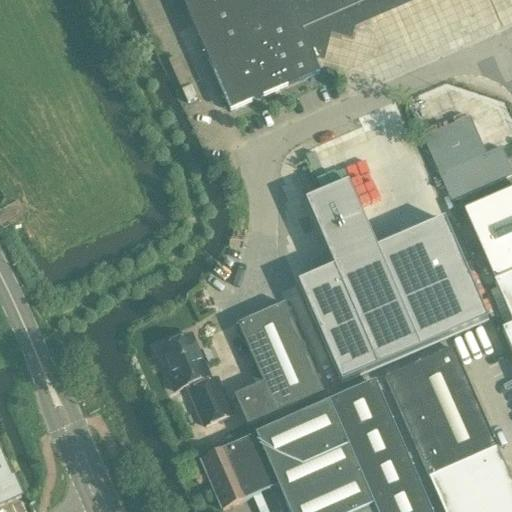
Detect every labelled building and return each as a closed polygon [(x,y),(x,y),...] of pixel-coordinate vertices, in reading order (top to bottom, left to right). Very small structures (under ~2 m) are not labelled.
[(179,0),(230,115),(251,105),(260,109),(263,100),(320,76),(315,65),(319,64),(324,36),(338,41),(343,29),(353,32),(426,0),(179,0)] [(187,106),(197,101),(191,88),(182,93),(187,106)] [(449,206),(511,179),(500,151),(485,158),(468,120),(421,141),(449,206)] [(297,286),(297,287),(342,387),(378,371),(392,365),(422,352),(488,324),(443,222),(414,235),(379,250),(377,251),(348,185),(338,190),(304,204),(333,270),(327,273),(298,285),(297,286)] [(511,192),(461,214),(486,270),(511,258),(511,192)] [(511,258),(486,270),(511,327),(500,332),(511,358),(511,258)] [(238,328),(264,386),(234,399),(248,429),(324,395),(285,307),(238,328)] [(169,382),(175,395),(187,390),(205,430),(233,418),(217,381),(210,384),(191,339),(160,352),(172,381),(169,382)] [(442,511),(511,511),(511,487),(452,351),(385,381),(442,511)] [(226,511),(277,490),(286,511),(428,511),(374,385),(199,464),(220,511),(226,511)] [(0,507),(20,499),(0,452),(0,507)]
